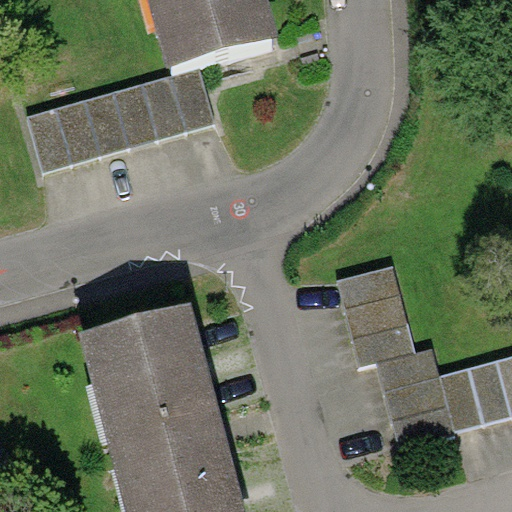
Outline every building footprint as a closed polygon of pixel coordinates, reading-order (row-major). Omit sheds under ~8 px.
[(147,0),(171,77),(297,39),(285,0),(147,0)] [(394,256),(331,273),(353,358),(367,355),(417,342),(394,256)] [(299,511),(233,282),(79,327),(131,511),(299,511)] [(367,355),(391,445),(455,428),(438,368),(430,338),(417,342),(367,355)] [(511,413),(511,348),(438,368),(455,428),(511,413)]
